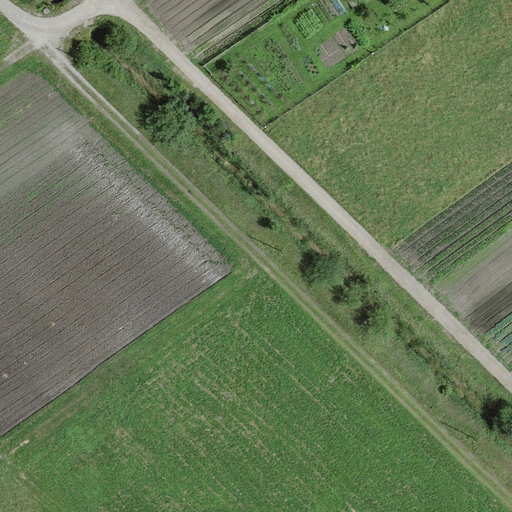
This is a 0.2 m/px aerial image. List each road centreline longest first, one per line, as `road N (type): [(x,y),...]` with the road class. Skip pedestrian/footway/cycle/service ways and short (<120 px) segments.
road 1 (track): [(0,1),(511,498)]
road 2 (track): [(119,0),(511,386)]
road 3 (track): [(0,70),(99,0)]
